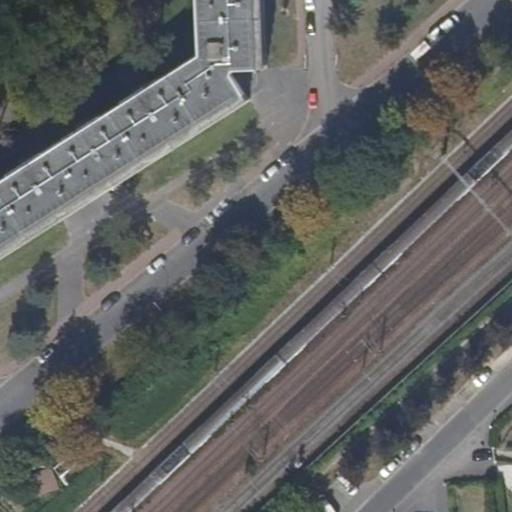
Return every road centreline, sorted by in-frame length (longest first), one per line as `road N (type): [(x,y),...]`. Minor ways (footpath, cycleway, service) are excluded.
road 1 (residential): [(496,0),(0,407)]
road 2 (residential): [(379,511),(511,376)]
